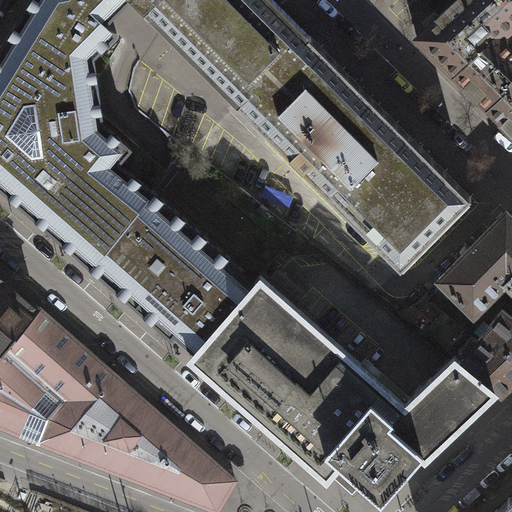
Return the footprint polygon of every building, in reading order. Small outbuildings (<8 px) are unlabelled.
[(106,23),(130,0),(30,0),(25,9),(95,55),(116,36),(106,23)] [(132,0),(237,104),(307,34),(273,0),(132,0)] [(511,0),(455,0),(417,36),(455,73),(494,35),(501,34),(511,23),(511,0)] [(102,120),(95,55),(25,9),(0,48),(0,187),(88,264),(153,190),(118,161),(131,148),(102,120)] [(307,34),(237,104),(399,267),(470,197),(307,34)] [(455,73),(486,108),(508,87),(504,83),(511,75),(511,45),(501,34),(494,35),(455,73)] [(486,108),(511,133),(511,75),(504,83),(508,87),(486,108)] [(195,349),(256,280),(153,190),(88,264),(173,339),(178,334),(195,349)] [(471,311),(503,280),(511,271),(511,214),(508,210),(438,278),(471,311)] [(511,290),(511,271),(503,280),(511,290)] [(0,347),(36,307),(0,275),(0,347)] [(191,353),(273,425),(342,347),(260,275),(256,280),(195,349),(191,353)] [(421,294),(405,313),(426,330),(441,312),(421,294)] [(0,347),(0,426),(30,438),(216,511),(235,480),(63,330),(36,307),(0,347)] [(511,379),(511,314),(503,308),(460,361),(493,388),(498,392),(511,379)] [(462,330),(441,312),(426,330),(446,348),(462,330)] [(404,401),(342,347),(273,425),(325,472),(335,461),(349,473),(352,470),(363,479),(382,495),(421,450),(424,453),(493,388),(460,361),(452,355),(404,401)] [(335,461),(325,472),(351,494),(363,479),(352,470),(349,473),(335,461)] [(511,511),(511,495),(493,511),(511,511)]
